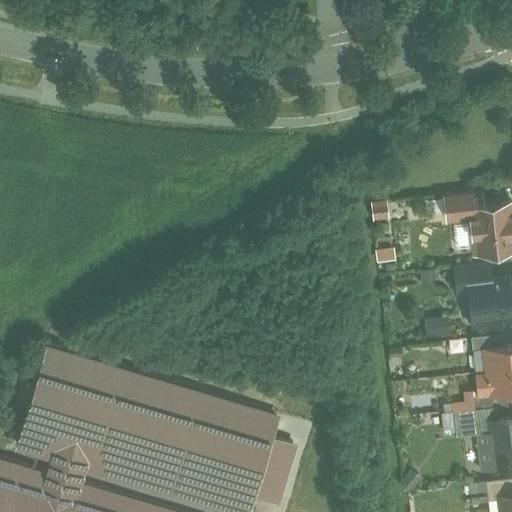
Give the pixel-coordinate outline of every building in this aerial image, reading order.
[(480,190),(446,194),(449,219),(472,216),(471,207),(482,206),(480,190)] [(385,202),(373,204),(375,218),(387,216),(385,202)] [(511,202),(482,206),(471,207),(472,216),(476,251),(511,246),(511,202)] [(489,261),(455,265),(458,289),(469,288),(469,282),(491,279),(489,261)] [(511,276),(491,279),(469,282),(469,288),(473,323),(479,323),(502,320),(511,318),(511,276)] [(502,320),(479,323),(480,335),(504,332),(502,320)] [(480,335),(471,336),(473,349),(486,347),(486,346),(506,344),(505,332),(480,335)] [(511,343),(506,344),(486,346),(486,347),(488,370),(511,367),(511,343)] [(249,511),(278,417),(46,346),(17,444),(55,455),(49,474),(78,483),(84,464),(241,511),(249,511)] [(511,367),(488,370),(475,371),(478,394),(491,392),(491,394),(507,392),(511,391),(511,367)] [(478,394),(473,395),(475,408),(497,405),(508,404),(507,392),(491,394),(491,392),(478,394)] [(475,408),(454,410),(457,435),(491,431),(489,420),(498,419),(497,405),(475,408)] [(511,417),(498,419),(489,420),(491,431),(495,466),(511,463),(511,417)] [(49,474),(0,459),(0,511),(173,511),(78,483),(49,474)] [(511,475),(486,479),(489,499),(501,498),(500,496),(511,494),(511,475)] [(511,511),(511,494),(500,496),(501,498),(502,511),(511,511)]
